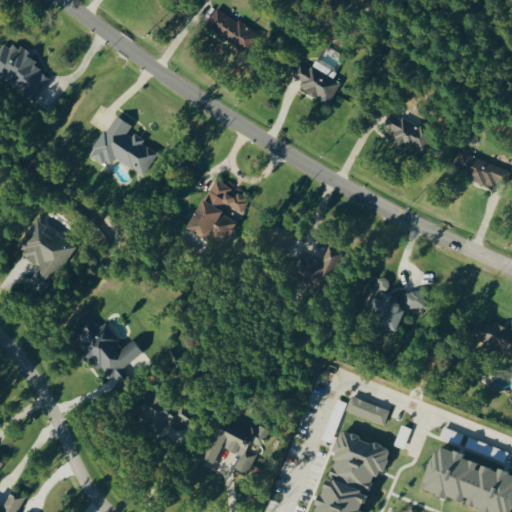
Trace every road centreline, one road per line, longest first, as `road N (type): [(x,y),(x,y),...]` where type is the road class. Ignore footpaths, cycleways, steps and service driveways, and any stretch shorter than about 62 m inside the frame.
road 1 (residential): [(511,267),(302,164),(61,0)]
road 2 (residential): [(0,340),(35,382),(83,488),(106,511)]
